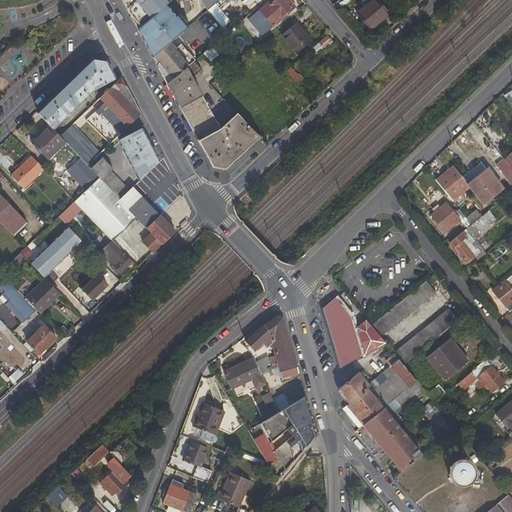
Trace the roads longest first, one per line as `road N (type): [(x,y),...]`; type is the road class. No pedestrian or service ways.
road 1 (residential): [(208,211),(0,407)]
road 2 (tertiary): [(286,291),(195,370),(134,511)]
road 3 (residential): [(208,211),(367,61)]
road 4 (tertiary): [(208,211),(110,31)]
road 5 (residential): [(384,195),(511,351)]
road 6 (residential): [(511,72),(384,195)]
road 7 (residential): [(0,127),(110,31)]
road 8 (tertiary): [(331,429),(286,291)]
road 9 (residential): [(384,195),(286,291)]
